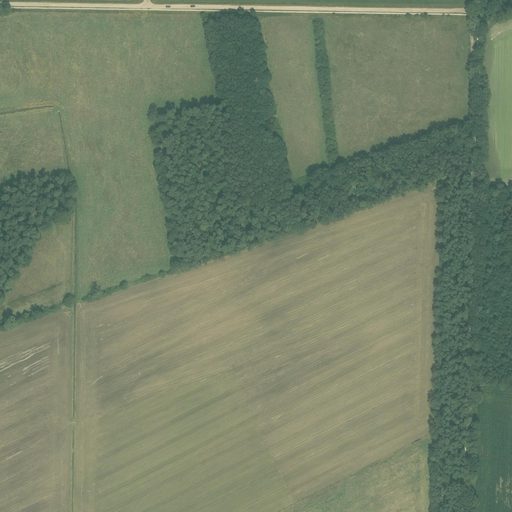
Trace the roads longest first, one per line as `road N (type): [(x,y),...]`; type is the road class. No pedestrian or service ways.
road 1 (track): [(469,511),(476,171),(470,0)]
road 2 (track): [(0,3),(476,10)]
